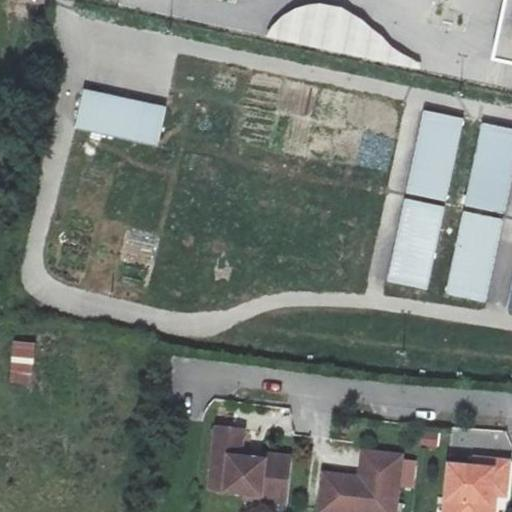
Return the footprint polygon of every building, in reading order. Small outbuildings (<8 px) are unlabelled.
[(511,65),(511,0),(505,0),(492,61),(511,65)] [(274,26),(268,38),(421,72),(422,62),(414,61),(395,50),(383,39),(363,21),(344,10),(325,5),(313,5),(298,9),(283,17),(274,26)] [(326,139),(336,94),(299,86),(290,131),(326,139)] [(168,109),(84,91),(77,128),(160,146),(168,109)] [(383,190),(400,107),(359,98),(342,181),(383,190)] [(407,194),(446,202),(463,120),(424,112),(407,194)] [(180,170),(232,181),(240,145),(219,141),(223,122),(192,115),(180,170)] [(505,216),(511,182),(511,129),(485,124),(468,208),(505,216)] [(67,172),(88,177),(97,136),(76,132),(67,172)] [(325,145),(285,136),(275,183),(315,191),(325,145)] [(381,195),(339,187),(330,232),(371,241),(381,195)] [(296,278),(314,197),(276,189),(258,270),(296,278)] [(445,210),(406,201),(389,282),(428,290),(445,210)] [(234,298),(251,218),(210,209),(193,289),(234,298)] [(485,307),(503,220),(465,212),(446,299),(485,307)] [(370,247),(331,239),(322,284),(361,292),(370,247)] [(9,383),(33,385),(35,342),(12,340),(9,383)] [(421,446),(438,448),(440,431),(423,429),(421,446)] [(290,508),(295,468),(246,462),(246,456),(249,434),(223,432),(215,494),(250,498),(264,500),(264,505),(290,508)] [(394,511),(402,458),(364,453),(361,479),(325,475),(320,511),(394,511)] [(296,463),(246,456),(246,462),(295,468),(296,463)] [(445,501),(443,511),(482,511),(484,505),(479,504),(480,496),(495,498),(500,465),(468,460),(467,469),(443,465),(438,500),(445,501)] [(443,511),(445,501),(438,500),(436,511),(443,511)]
